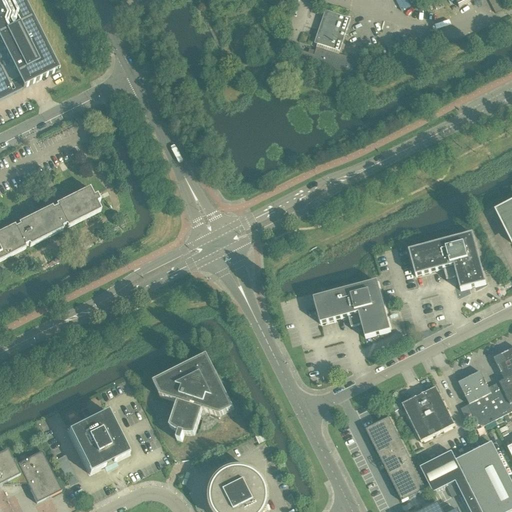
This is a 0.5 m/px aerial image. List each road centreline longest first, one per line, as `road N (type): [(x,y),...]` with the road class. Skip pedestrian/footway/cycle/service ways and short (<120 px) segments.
road 1 (unclassified): [(304,414),(511,312)]
road 2 (unclassified): [(304,414),(223,251)]
road 3 (unclassified): [(215,235),(134,75)]
road 4 (secondary): [(360,170),(511,95)]
road 5 (secondary): [(223,251),(309,208),(360,170)]
road 6 (secondary): [(360,170),(215,235)]
road 7 (unclassified): [(134,75),(0,143)]
road 8 (secondary): [(215,235),(135,275),(107,300)]
road 9 (secondary): [(107,300),(223,251)]
